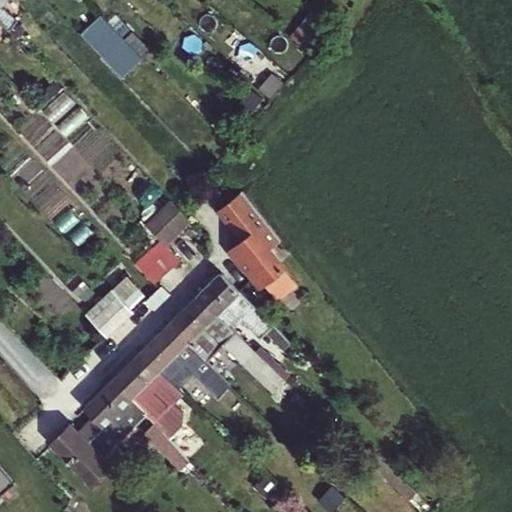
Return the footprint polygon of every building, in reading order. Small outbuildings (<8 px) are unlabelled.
[(0,0),(0,21),(9,31),(17,21),(1,6),(6,0),(0,0)] [(133,10),(122,0),(106,0),(99,8),(118,25),(133,10)] [(143,56),(101,12),(83,29),(125,74),(143,56)] [(48,33),(73,59),(84,49),(58,22),(48,33)] [(143,73),(130,85),(150,107),(164,94),(143,73)] [(240,189),(216,208),(240,237),(226,248),(242,267),(244,265),(260,285),(263,283),(275,298),(295,282),(267,247),(279,238),(240,189)] [(159,238),(164,242),(166,245),(191,221),(189,219),(177,207),(167,196),(142,220),(159,238)] [(159,238),(133,262),(154,284),(180,260),(166,245),(164,242),(159,238)] [(222,273),(198,296),(232,329),(243,318),(262,337),(267,332),(285,349),(292,343),(222,273)] [(157,288),(147,298),(155,307),(170,292),(162,283),(157,288)] [(107,336),(118,326),(129,315),(134,310),(112,287),(85,312),(107,336)] [(232,329),(198,296),(171,323),(207,360),(227,340),(277,389),(286,381),(232,329)] [(134,310),(129,315),(138,324),(155,307),(147,298),(134,310)] [(207,360),(171,323),(142,351),(175,385),(191,370),(218,396),(231,384),(207,360)] [(175,385),(142,351),(114,378),(147,414),(154,421),(167,435),(169,437),(182,425),(182,414),(172,404),(183,393),(175,385)] [(147,414),(114,378),(84,408),(94,418),(81,432),(71,422),(48,444),(91,484),(112,463),(105,456),(147,414)] [(143,432),(181,470),(191,460),(189,458),(174,442),(169,437),(167,435),(154,421),(143,432)]
